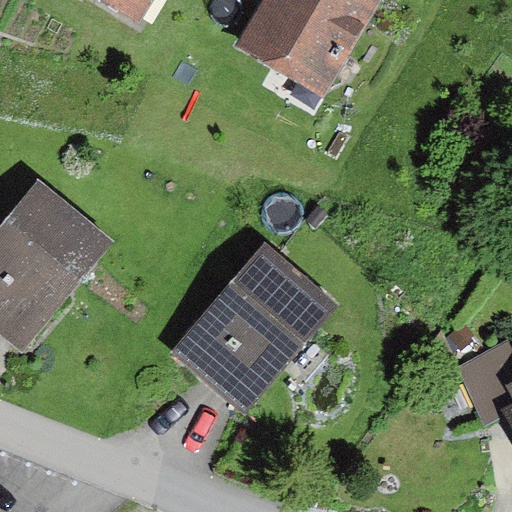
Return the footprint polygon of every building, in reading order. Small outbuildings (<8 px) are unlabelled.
[(115,0),(139,15),(149,0),(115,0)] [(242,0),(180,0),(226,27),(242,0)] [(378,0),(265,0),(244,45),(334,89),(378,0)] [(118,255),(37,192),(0,238),(0,336),(34,363),(118,255)] [(344,321),(269,257),(172,370),(248,434),(344,321)] [(511,379),(511,345),(509,340),(459,366),(483,429),(506,418),(501,408),(511,402),(511,395),(506,383),(511,379)] [(511,395),(511,402),(501,408),(506,418),(511,428),(511,379),(506,383),(511,395)]
